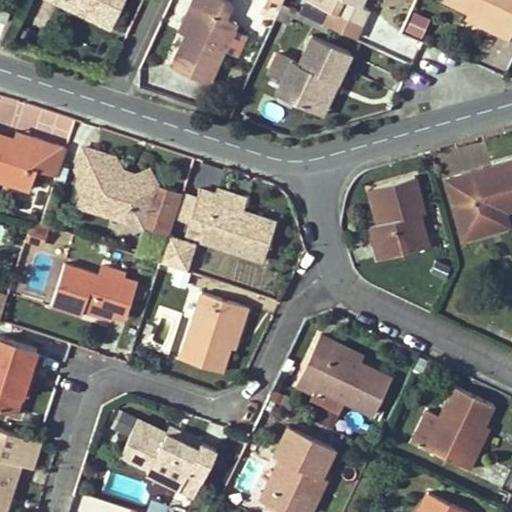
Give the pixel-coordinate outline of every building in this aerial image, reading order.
[(58,0),(58,2),(110,26),(122,0),(58,0)] [(173,66),(208,82),(235,24),(223,18),(231,2),(225,0),(192,0),(191,4),(199,8),(186,36),(173,66)] [(339,0),(314,0),(314,1),(335,11),(339,0)] [(339,0),(335,11),(361,22),(368,6),(361,2),(362,0),(339,0)] [(493,31),(509,39),(511,32),(511,0),(450,0),(470,9),(497,23),(493,31)] [(178,31),(186,36),(199,8),(191,4),(178,31)] [(0,5),(0,20),(6,22),(10,10),(0,5)] [(411,9),(403,31),(420,37),(428,15),(411,9)] [(466,17),(493,31),(497,23),(470,9),(466,17)] [(315,111),(331,79),(336,81),(350,53),(313,36),(299,64),(293,60),(284,78),(277,93),(315,111)] [(270,71),(284,78),(293,60),(279,54),(270,71)] [(336,81),(331,79),(315,111),(322,114),(336,81)] [(16,131),(14,139),(34,145),(27,166),(35,168),(44,140),(16,131)] [(14,139),(0,134),(0,136),(2,144),(11,147),(14,139)] [(0,179),(28,188),(35,168),(27,166),(34,145),(14,139),(11,147),(2,144),(0,136),(0,179)] [(76,165),(90,169),(96,149),(83,144),(76,165)] [(166,188),(156,184),(148,170),(132,177),(111,169),(116,155),(96,149),(90,169),(79,202),(169,234),(174,218),(182,193),(176,191),(176,188),(166,185),(166,188)] [(511,205),(511,159),(448,178),(463,234),(509,220),(505,207),(511,205)] [(421,212),(425,211),(417,175),(374,187),(383,222),(377,223),(369,225),(378,258),(429,244),(421,212)] [(377,223),(383,222),(374,187),(368,188),(377,223)] [(197,194),(188,223),(204,228),(200,239),(263,260),(275,222),(243,210),(215,201),(217,194),(199,188),(197,194)] [(219,189),(217,194),(215,201),(243,210),(247,198),(219,189)] [(188,223),(197,194),(183,190),(182,193),(174,218),(188,223)] [(184,234),(200,239),(204,228),(188,223),(184,234)] [(187,269),(196,242),(169,233),(160,260),(187,269)] [(99,276),(63,265),(51,305),(81,315),(84,305),(114,314),(124,284),(99,276)] [(99,276),(124,284),(127,274),(102,266),(99,276)] [(134,287),(124,284),(114,314),(124,317),(134,287)] [(243,323),(248,306),(202,292),(182,358),(221,370),(229,346),(237,321),(243,323)] [(235,348),(243,323),(237,321),(229,346),(235,348)] [(337,342),(321,334),(297,384),(312,391),(316,386),(345,400),(371,413),(390,377),(359,362),(333,350),(337,342)] [(0,335),(0,409),(15,415),(21,396),(26,382),(21,380),(24,371),(28,373),(30,366),(36,348),(0,335)] [(337,342),(333,350),(359,362),(363,354),(337,342)] [(21,380),(26,382),(21,396),(28,398),(37,369),(30,366),(28,373),(24,371),(21,380)] [(345,400),(316,386),(312,391),(310,397),(339,412),(345,400)] [(454,386),(425,447),(469,467),(477,450),(472,448),(484,424),(494,403),(454,386)] [(279,405),(290,410),(295,401),(284,396),(279,405)] [(199,449),(168,434),(139,421),(122,457),(151,470),(148,476),(180,491),(188,475),(202,482),(217,450),(202,443),(199,449)] [(472,448),(477,450),(489,426),(484,424),(472,448)] [(275,456),(281,458),(293,464),(289,473),(277,467),(267,488),(272,490),(266,504),(283,511),(299,511),(301,510),(309,492),(318,496),(326,479),(321,477),(334,449),(288,428),(275,456)] [(0,429),(0,507),(4,496),(11,498),(20,468),(32,471),(41,443),(0,429)] [(170,429),(168,434),(199,449),(202,443),(170,429)] [(289,473),(293,464),(281,458),(277,467),(289,473)] [(195,498),(202,482),(188,475),(180,491),(195,498)] [(261,501),(266,504),(272,490),(267,488),(261,501)] [(310,511),(318,496),(309,492),(301,510),(305,511),(310,511)] [(466,511),(427,493),(418,511),(466,511)] [(0,511),(6,511),(11,498),(4,496),(0,507),(0,511)]
